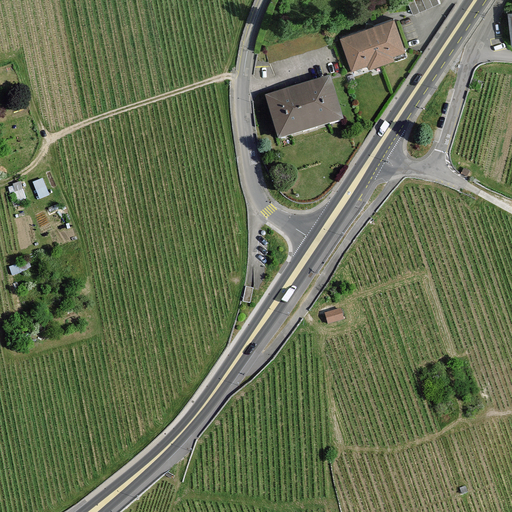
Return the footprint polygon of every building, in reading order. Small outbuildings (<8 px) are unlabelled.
[(410,0),(416,11),(441,1),(440,0),(410,0)] [(338,40),(349,73),(406,53),(394,20),(338,40)] [(267,99),(281,143),(346,123),(332,79),(267,99)] [(36,180),(41,198),(51,195),(46,177),(36,180)] [(327,312),(330,323),(347,319),(344,307),(327,312)]
